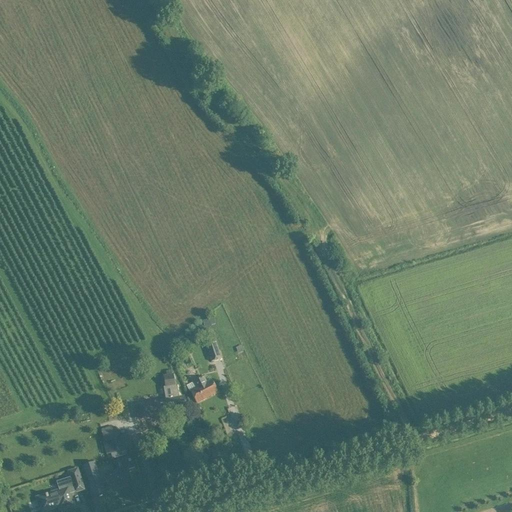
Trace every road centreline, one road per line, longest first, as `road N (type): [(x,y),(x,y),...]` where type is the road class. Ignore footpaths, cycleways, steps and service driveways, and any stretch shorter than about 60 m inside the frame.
road 1 (track): [(144,0),(187,73),(306,222),(406,440)]
road 2 (unclassified): [(511,409),(176,511)]
